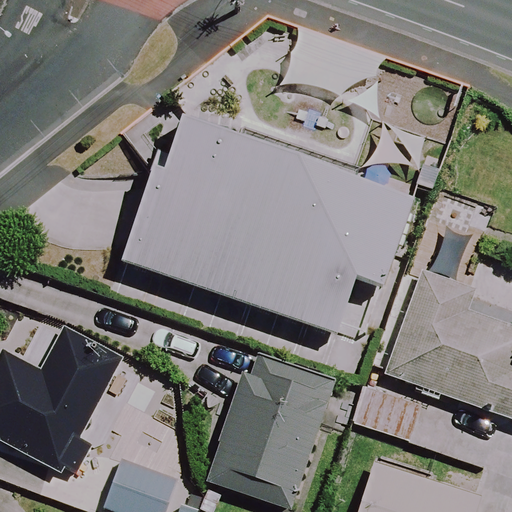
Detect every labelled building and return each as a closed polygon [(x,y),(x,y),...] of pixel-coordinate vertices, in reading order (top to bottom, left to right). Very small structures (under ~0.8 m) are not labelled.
[(432,125),(214,46),(145,233),(321,297),(343,238),(385,253),(432,125)] [(471,298),(419,280),(384,380),(511,424),(511,336),(464,319),(471,298)] [(118,365),(67,339),(46,380),(7,361),(0,375),(0,444),(73,481),(89,450),(78,445),(118,365)] [(293,511),(337,393),(256,364),(211,487),(280,511),(293,511)] [(479,511),(483,504),(379,469),(364,511),(479,511)] [(195,511),(199,502),(112,472),(100,507),(115,511),(195,511)]
